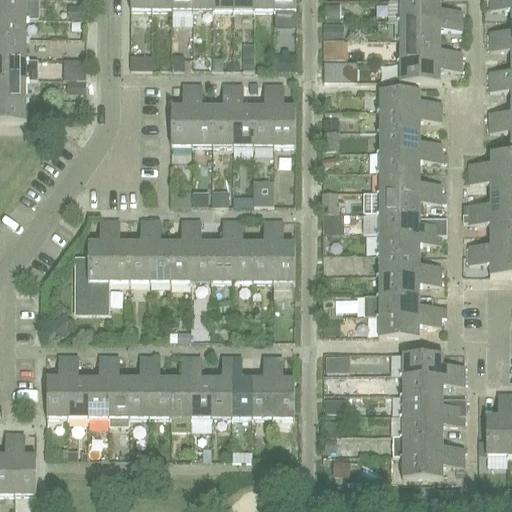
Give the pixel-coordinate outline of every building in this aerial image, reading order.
[(132,0),(132,15),(154,15),(154,0),(132,0)] [(154,0),(154,15),(174,16),(174,0),(154,0)] [(174,0),(174,16),(195,16),(194,0),(174,0)] [(215,16),(214,0),(194,0),(195,16),(215,16)] [(214,0),(215,16),(235,16),(235,0),(214,0)] [(256,16),(255,0),(235,0),(235,16),(256,16)] [(255,0),(256,16),(276,16),(276,0),(255,0)] [(276,30),(297,30),(297,0),(276,0),(276,16),(276,30)] [(37,3),(28,3),(0,3),(0,23),(28,24),(37,24),(37,3)] [(511,4),(491,5),(491,15),(511,14),(511,4)] [(401,5),(401,25),(464,25),(464,15),(442,15),(442,5),(401,5)] [(343,9),(328,9),(328,24),(343,24),(343,9)] [(0,23),(0,44),(28,44),(28,24),(0,23)] [(401,25),(401,45),(441,46),(441,35),(463,35),(464,25),(401,25)] [(345,43),(345,28),(325,28),(325,43),(345,43)] [(490,45),(511,45),(511,35),(490,36),(490,45)] [(0,64),(28,65),(28,44),(0,44),(0,64)] [(401,45),(401,66),(463,66),(463,56),(441,56),(441,46),(401,45)] [(511,45),(490,45),(490,55),(511,55),(511,45)] [(349,65),(349,46),(325,46),(325,66),(349,65)] [(132,75),(154,75),(154,61),(132,61),(132,75)] [(214,76),(224,76),(224,62),(214,61),(214,76)] [(0,64),(0,84),(27,85),(39,85),(39,65),(28,65),(0,64)] [(243,64),(243,76),(254,76),(254,64),(243,64)] [(86,65),(69,65),(69,85),(86,85),(86,65)] [(324,66),(324,86),(325,86),(340,86),(340,66),(325,66),(324,66)] [(401,87),(442,87),(442,76),(463,76),(463,66),(401,66),(401,87)] [(490,86),(511,85),(511,76),(490,77),(490,86)] [(0,105),(27,105),(27,85),(0,84),(0,105)] [(511,85),(490,86),(490,96),(511,96),(511,85)] [(194,152),(194,90),(184,90),(184,111),(172,111),(172,152),(194,152)] [(204,90),(194,90),(194,152),(214,152),(214,112),(204,112),(204,90)] [(235,152),(235,90),(225,90),(225,112),(214,112),(214,152),(235,152)] [(244,90),(235,90),(235,152),(255,152),(255,112),(244,112),(244,90)] [(275,152),(275,90),(266,90),(266,112),(255,112),(255,152),(275,152)] [(285,90),(275,90),(275,152),(297,152),(297,111),(285,111),(285,90)] [(381,96),(381,116),(443,117),(443,108),(422,108),(422,96),(381,96)] [(0,105),(0,126),(27,127),(27,105),(0,105)] [(381,136),(421,137),(421,127),(443,127),(443,117),(381,116),(381,136)] [(511,117),(490,118),(490,126),(511,126),(511,117)] [(511,126),(490,126),(490,137),(511,136),(511,148),(511,126)] [(381,136),(381,157),(443,158),(443,148),(421,148),(421,137),(381,136)] [(331,137),(332,155),(344,155),(343,137),(331,137)] [(200,172),(215,172),(216,153),(200,153),(200,172)] [(511,156),(491,157),(492,169),(470,169),(470,178),(511,178),(511,156)] [(381,157),(381,177),(421,178),(421,168),(443,168),(443,158),(381,157)] [(381,198),(443,198),(443,189),(421,189),(421,178),(381,177),(381,198)] [(511,198),(511,178),(470,178),(470,188),(493,188),(493,199),(511,198)] [(273,210),(274,185),(253,185),(253,210),(273,210)] [(229,196),(214,196),(214,212),(229,212),(229,196)] [(381,198),(381,218),(420,219),(420,209),(443,209),(443,199),(443,198),(381,198)] [(511,218),(511,198),(493,199),(493,209),(470,210),(470,219),(464,219),(511,218)] [(337,199),(323,199),(323,219),(337,219),(337,199)] [(381,224),(381,239),(441,240),(441,241),(448,241),(448,225),(427,225),(425,227),(425,229),(420,229),(420,219),(381,218),(381,224)] [(511,218),(464,219),(464,227),(470,227),(470,228),(491,228),(491,239),(511,239),(511,218)] [(344,220),(324,220),(324,239),(344,239),(344,220)] [(76,264),(76,300),(76,321),(110,321),(110,288),(110,226),(100,226),(100,247),(88,247),(88,264),(76,264)] [(110,288),(130,288),(130,248),(119,248),(119,226),(110,226),(110,288)] [(130,288),(150,288),(150,226),(141,226),(141,248),(130,248),(130,288)] [(150,288),(171,288),(171,248),(160,248),(160,226),(150,226),(150,288)] [(181,248),(171,248),(171,288),(191,288),(191,226),(181,226),(181,248)] [(191,288),(212,288),(212,248),(201,248),(201,226),(191,226),(191,288)] [(212,288),(233,288),(233,226),(223,226),(223,248),(212,248),(212,288)] [(242,226),(233,226),(233,288),(253,288),(253,248),(242,248),(242,226)] [(264,248),(253,248),(253,288),(274,288),(274,226),(264,226),(264,248)] [(283,226),(274,226),(274,288),(295,288),(295,247),(283,247),(283,226)] [(381,239),(380,259),(419,260),(420,249),(441,249),(441,240),(381,239)] [(511,239),(491,239),(491,250),(469,249),(469,260),(511,259),(511,239)] [(380,259),(380,280),(441,281),(441,271),(419,270),(419,260),(380,259)] [(511,280),(511,259),(469,260),(469,269),(490,269),(490,280),(511,280)] [(380,300),(419,301),(419,289),(441,289),(441,281),(380,280),(380,300)] [(380,300),(379,320),(441,321),(441,311),(419,311),(419,301),(380,300)] [(235,338),(235,320),(219,319),(218,338),(235,338)] [(379,342),(420,342),(420,330),(441,331),(441,321),(379,320),(379,342)] [(402,358),(402,379),(464,380),(464,370),(443,369),(443,358),(402,358)] [(69,423),(69,361),(59,361),(59,382),(47,382),(47,423),(69,423)] [(79,361),(69,361),(69,423),(89,423),(89,383),(78,383),(79,361)] [(109,423),(110,361),(100,361),(100,383),(89,383),(89,423),(109,423)] [(119,361),(110,361),(109,423),(109,432),(130,432),(130,423),(130,383),(119,383),(119,361)] [(150,423),(150,361),(141,361),(141,383),(130,383),(130,423),(150,423)] [(160,361),(150,361),(150,423),(171,423),(171,383),(160,383),(160,361)] [(192,423),(192,361),(182,361),(182,383),(171,383),(171,423),(192,423)] [(202,361),(192,361),(192,423),(212,423),(212,383),(202,383),(202,361)] [(233,423),(233,361),(223,361),(223,383),(212,383),(212,423),(233,423)] [(243,361),(233,361),(233,423),(253,423),(253,383),(242,383),(243,361)] [(273,423),(274,361),(264,361),(264,383),(253,383),(253,423),(273,423)] [(283,361),(274,361),(273,423),(295,423),(295,382),(283,382),(283,361)] [(402,400),(442,400),(442,389),(464,389),(464,380),(402,379),(402,400)] [(507,461),(507,398),(497,398),(497,419),(485,419),(485,460),(507,461)] [(441,406),(442,400),(402,400),(402,420),(464,420),(464,421),(466,421),(466,404),(444,404),(441,406)] [(402,440),(441,440),(441,430),(464,430),(464,421),(464,420),(402,420),(402,440)] [(0,500),(15,500),(15,438),(6,438),(6,460),(0,460),(0,500)] [(15,438),(15,500),(37,500),(37,459),(25,459),(25,438),(15,438)] [(393,461),(402,461),(464,461),(464,451),(441,451),(441,440),(402,440),(402,441),(393,441),(393,461)] [(134,465),(134,455),(114,455),(114,465),(134,465)] [(241,467),(257,467),(257,456),(240,457),(241,467)] [(464,461),(402,461),(402,482),(443,482),(443,471),(464,471),(464,461)]
